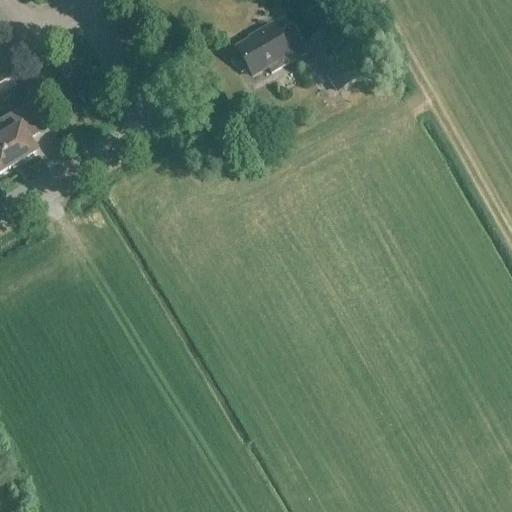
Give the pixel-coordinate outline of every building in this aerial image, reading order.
[(374,72),(368,61),(344,21),(305,44),(336,95),(374,72)] [(307,56),(291,28),(278,36),(272,27),(257,35),(259,37),(236,50),(252,79),(268,70),(271,76),(307,56)] [(63,57),(77,92),(105,81),(90,46),(63,57)] [(0,77),(0,97),(15,89),(6,74),(0,77)] [(40,133),(26,109),(0,124),(0,126),(6,137),(0,140),(0,175),(35,155),(27,141),(40,133)] [(211,140),(222,157),(238,147),(228,130),(211,140)]
